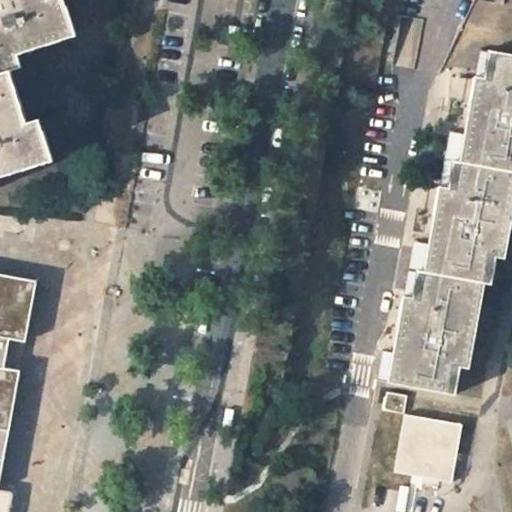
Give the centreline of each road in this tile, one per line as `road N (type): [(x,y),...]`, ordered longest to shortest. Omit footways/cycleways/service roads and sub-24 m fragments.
road 1 (unclassified): [(183,511),(285,0)]
road 2 (unknown): [(214,0),(184,177)]
